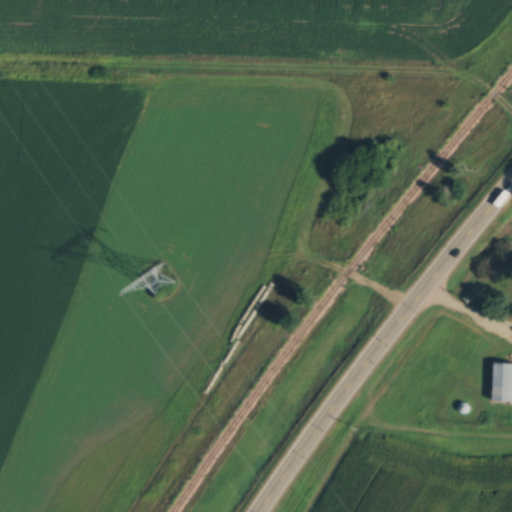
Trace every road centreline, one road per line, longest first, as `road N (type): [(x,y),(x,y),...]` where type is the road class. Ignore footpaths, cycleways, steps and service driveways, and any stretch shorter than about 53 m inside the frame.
road 1 (track): [(511,111),(454,70),(0,59)]
road 2 (primary): [(251,511),(511,171)]
road 3 (track): [(332,151),(304,212),(302,248),(407,300)]
